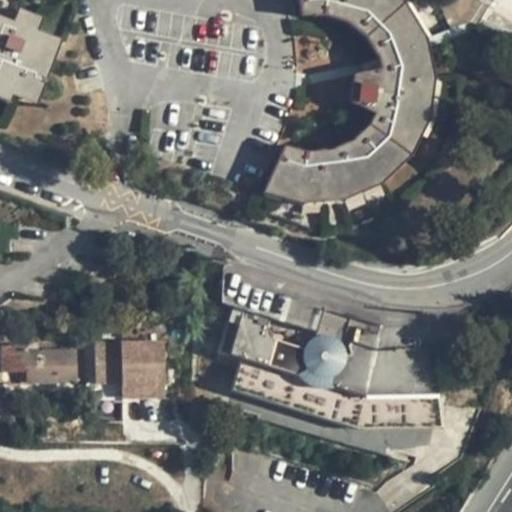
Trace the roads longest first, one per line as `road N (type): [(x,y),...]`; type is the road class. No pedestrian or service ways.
road 1 (tertiary): [(167,216),(392,291),(454,284),(511,249)]
road 2 (tertiary): [(167,216),(0,158)]
